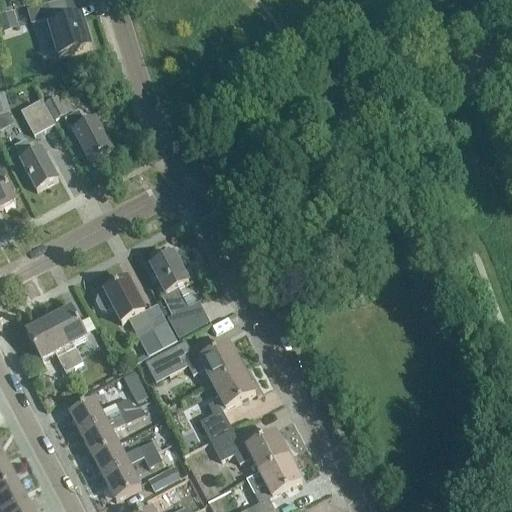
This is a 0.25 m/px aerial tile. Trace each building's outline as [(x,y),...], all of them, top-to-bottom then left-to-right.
[(72,24),(65,2),(64,0),(48,0),(32,5),(34,12),(27,14),(31,28),(46,24),(58,62),(91,52),(82,21),(72,24)] [(0,118),(10,116),(5,99),(0,100),(0,118)] [(55,125),(67,118),(57,100),(45,107),(55,125)] [(35,140),(57,129),(43,104),(21,115),(35,140)] [(85,128),(78,116),(64,123),(72,137),(72,136),(89,168),(113,156),(95,123),(85,128)] [(36,196),(58,185),(41,154),(33,158),(27,145),(15,151),(22,165),(20,166),(36,196)] [(0,215),(16,207),(0,178),(0,215)] [(188,313),(178,294),(189,288),(174,259),(150,272),(165,300),(162,301),(172,321),(180,317),(188,313)] [(154,334),(128,284),(104,296),(105,298),(98,302),(97,308),(100,315),(106,317),(113,313),(122,329),(130,325),(147,357),(132,365),(135,369),(149,361),(178,346),(167,327),(154,334)] [(180,317),(172,321),(168,323),(170,329),(178,343),(203,329),(209,326),(199,307),(188,313),(180,317)] [(50,325),(75,372),(83,368),(73,349),(87,342),(72,313),(50,325)] [(65,377),(75,372),(50,325),(27,337),(42,366),(55,359),(65,377)] [(214,389),(245,372),(237,357),(234,359),(229,349),(196,366),(186,347),(146,368),(156,388),(190,370),(195,380),(206,374),(214,389)] [(213,446),(232,435),(222,416),(255,398),(250,388),(253,386),(245,372),(214,389),(222,404),(210,410),(215,420),(202,427),(213,446)] [(140,387),(128,393),(135,407),(147,401),(140,387)] [(107,427),(135,412),(130,402),(116,409),(101,417),(95,405),(70,418),(81,440),(107,427)] [(135,412),(107,427),(81,440),(93,462),(118,449),(112,437),(127,429),(144,420),(140,411),(138,411),(135,412)] [(260,477),(291,460),(284,445),(281,447),(275,436),(242,454),(232,435),(213,446),(223,466),(236,459),(241,468),(252,462),(260,477)] [(104,484),(130,470),(118,449),(93,462),(104,484)] [(158,457),(144,463),(149,473),(163,466),(158,457)] [(271,511),(268,506),(302,488),(297,477),(300,475),(291,460),(260,477),(268,491),(256,497),(261,507),(251,511),(271,511)] [(0,491),(14,484),(2,462),(0,463),(0,491)] [(116,506),(141,492),(130,470),(104,484),(116,506)] [(156,496),(181,483),(174,471),(150,484),(156,496)] [(0,511),(14,511),(25,506),(14,484),(0,491),(0,511)]
